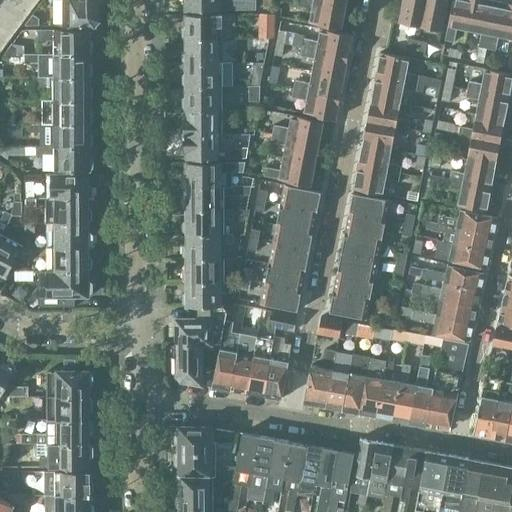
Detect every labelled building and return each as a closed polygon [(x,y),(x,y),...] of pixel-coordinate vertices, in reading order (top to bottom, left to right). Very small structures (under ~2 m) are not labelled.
[(63,0),(63,26),(95,26),(99,21),(99,0),(63,0)] [(183,0),(183,2),(186,2),(186,10),(256,10),(256,0),(232,0),(230,0),(183,0)] [(263,0),(263,9),(271,9),(271,0),(263,0)] [(345,8),(304,0),(299,0),(298,7),(312,9),(309,23),(341,29),(345,8)] [(402,0),(399,21),(420,26),(425,0),(402,0)] [(425,0),(420,26),(442,30),(447,0),(425,0)] [(469,31),(474,0),(453,0),(445,41),(454,42),(456,29),(469,31)] [(487,49),(496,1),(490,0),(474,0),(469,31),(481,34),(478,47),(487,49)] [(511,39),(511,33),(511,4),(496,1),(487,49),(496,51),(498,37),(511,39)] [(186,37),(186,39),(221,39),(221,24),(239,24),(239,15),(186,15),(186,25),(183,28),(183,35),(186,37)] [(272,15),(262,15),(262,27),(270,27),(272,15)] [(302,47),(348,56),(352,35),(320,29),(318,41),(303,39),(304,35),(279,30),(277,42),(285,43),(302,47)] [(54,30),(54,54),(89,54),(91,51),(91,40),(89,38),(89,30),(54,30)] [(247,47),(247,39),(221,39),(186,39),(186,49),(183,51),(183,58),(186,61),(186,62),(221,62),(221,47),(247,47)] [(408,39),(405,52),(415,54),(417,40),(408,39)] [(417,40),(415,54),(424,56),(427,42),(417,40)] [(277,42),(274,55),(282,57),(285,43),(277,42)] [(18,54),(18,48),(12,44),(5,55),(18,54)] [(314,59),(312,71),(343,77),(348,56),(302,47),(300,56),(314,59)] [(450,48),(448,56),(460,59),(462,51),(450,48)] [(381,52),(376,75),(436,87),(439,88),(444,65),(431,62),(428,78),(406,74),(409,58),(381,52)] [(25,55),(25,63),(36,63),(54,63),(55,77),(89,77),(91,74),(91,63),(89,61),(89,54),(54,54),(36,54),(25,55)] [(221,62),(186,62),(186,73),(183,76),(183,83),(186,85),(186,87),(187,87),(222,87),(232,87),(232,62),(221,62)] [(251,87),(259,87),(263,62),(255,62),(251,87)] [(280,68),(272,66),(269,82),(277,84),(280,68)] [(469,82),(467,90),(509,98),(511,80),(511,74),(485,69),(482,84),(469,82)] [(448,70),(445,86),(453,87),(456,72),(448,70)] [(295,81),(293,89),(339,98),(343,77),(312,71),(309,84),(295,81)] [(376,75),(372,98),(400,103),(403,89),(435,95),(436,87),(376,75)] [(89,77),(55,77),(37,77),(37,81),(37,89),(55,89),(55,100),(89,100),(92,98),(91,86),(89,84),(89,77)] [(445,86),(442,101),(450,103),(453,87),(445,86)] [(222,110),(222,87),(187,87),(186,97),(183,99),(183,106),(187,109),(187,110),(222,110)] [(339,98),(293,89),(292,98),(306,101),(304,114),(335,120),(339,98)] [(479,100),(476,115),(504,121),(509,98),(467,90),(466,97),(479,100)] [(274,99),(265,97),(264,105),(273,107),(274,99)] [(372,98),(367,120),(408,128),(410,121),(397,118),(400,103),(372,98)] [(55,123),(89,123),(92,121),(92,109),(89,107),(89,100),(55,100),(55,123)] [(222,134),(222,110),(187,110),(187,119),(183,119),(183,134),(222,134)] [(259,132),(266,133),(318,142),(322,121),(291,115),(289,128),(269,124),(272,112),(263,111),(259,132)] [(504,121),(476,115),(473,129),(460,127),(459,135),(500,143),(504,121)] [(367,120),(363,143),(391,149),(394,135),(407,137),(408,128),(367,120)] [(425,120),(423,131),(431,133),(433,121),(425,120)] [(438,121),(437,129),(453,132),(455,126),(455,124),(438,121)] [(89,123),(55,123),(31,124),(31,132),(41,132),(41,147),(55,147),(89,147),(92,145),(92,133),(89,132),(89,123)] [(285,145),(283,158),(314,164),(318,142),(266,133),(264,141),(285,145)] [(435,133),(433,146),(440,148),(443,134),(435,133)] [(222,134),(183,134),(183,151),(187,151),(187,159),(246,159),(248,149),(222,148),(222,134)] [(470,145),(467,160),(495,165),(500,143),(459,135),(457,142),(470,145)] [(363,143),(359,165),(400,173),(415,176),(417,169),(388,163),(391,149),(363,143)] [(418,144),(416,154),(426,156),(428,146),(418,144)] [(89,147),(55,147),(55,171),(89,171),(89,169),(92,168),(92,156),(89,154),(89,147)] [(433,153),(431,167),(439,168),(442,155),(433,153)] [(418,155),(415,168),(423,170),(426,157),(418,155)] [(314,164),(283,158),(280,170),(266,167),(264,176),(310,185),(314,164)] [(451,172),(450,179),(491,187),(495,165),(467,160),(464,174),(451,172)] [(187,186),(187,187),(219,187),(219,172),(233,172),(233,163),(187,163),(187,173),(184,176),(184,182),(187,186)] [(400,173),(359,165),(354,189),(382,194),(385,179),(398,181),(400,173)] [(47,175),(47,199),(87,199),(87,197),(90,197),(92,195),(92,186),(90,183),(87,183),(87,175),(47,175)] [(255,178),(240,176),(238,187),(251,187),(253,188),(255,178)] [(491,187),(450,179),(448,187),(461,189),(458,205),(487,211),(491,187)] [(280,204),(298,207),(317,211),(321,191),(284,184),(280,204)] [(187,209),(187,211),(219,210),(219,195),(249,195),(251,187),(238,187),(219,187),(187,187),(187,197),(184,199),(184,206),(187,209)] [(266,201),(268,191),(259,189),(257,199),(266,201)] [(389,207),(390,200),(353,193),(349,212),(368,215),(386,219),(389,207)] [(87,199),(47,199),(47,223),(87,223),(87,221),(90,221),(92,219),(92,209),(90,207),(87,207),(87,199)] [(264,211),(266,201),(257,199),(255,210),(264,211)] [(0,238),(1,235),(12,216),(22,216),(22,202),(13,202),(11,214),(5,211),(0,220),(0,238)] [(280,204),(276,224),(313,231),(317,211),(298,207),(280,204)] [(219,210),(187,211),(187,220),(184,223),(184,230),(187,233),(187,235),(219,235),(219,219),(245,219),(246,210),(219,210)] [(440,215),(438,223),(493,235),(497,218),(460,210),(458,219),(440,215)] [(386,219),(368,215),(349,212),(345,233),(382,240),(384,230),(386,219)] [(413,224),(415,214),(406,212),(404,222),(413,224)] [(440,215),(433,213),(431,222),(438,223),(440,215)] [(453,243),(452,244),(489,252),(493,235),(438,223),(431,222),(419,219),(417,228),(436,232),(436,230),(444,232),(443,241),(453,243)] [(413,224),(404,222),(402,233),(411,234),(413,224)] [(87,223),(47,223),(47,247),(87,247),(87,245),(90,245),(92,243),(92,233),(90,231),(87,231),(87,223)] [(272,244),(290,247),(309,251),(313,231),(276,224),(272,244)] [(258,241),(260,231),(251,229),(249,239),(258,241)] [(380,249),(382,240),(345,233),(341,252),(360,256),(378,259),(380,249)] [(219,235),(187,235),(187,244),(184,247),(184,254),(187,257),(187,259),(219,258),(219,244),(233,244),(233,239),(241,239),(242,234),(219,235)] [(1,235),(0,238),(0,272),(7,276),(22,246),(1,235)] [(489,252),(452,244),(453,243),(443,241),(430,238),(428,246),(436,248),(434,257),(486,269),(489,252)] [(256,252),(258,241),(249,239),(247,250),(256,252)] [(415,240),(413,252),(420,254),(423,242),(415,240)] [(272,244),(268,264),(305,271),(309,251),(290,247),(272,244)] [(47,247),(47,271),(87,270),(87,269),(90,269),(92,267),(92,257),(90,255),(87,255),(87,247),(47,247)] [(378,259),(360,256),(341,252),(338,272),(375,279),(376,270),(378,259)] [(405,265),(407,254),(398,253),(396,263),(405,265)] [(219,258),(187,259),(187,268),(184,271),(184,278),(187,281),(187,282),(220,282),(219,267),(237,267),(237,258),(219,258)] [(405,265),(396,263),(394,273),(403,275),(405,265)] [(264,284),(282,288),(301,291),(305,271),(268,264),(264,284)] [(417,276),(444,282),(481,290),(485,273),(448,264),(446,273),(419,267),(417,276)] [(250,281),(252,271),(243,269),(241,280),(250,281)] [(90,280),(87,280),(87,270),(47,271),(39,271),(39,307),(75,307),(75,295),(87,295),(87,294),(90,294),(92,292),(92,282),(90,280)] [(373,288),(375,279),(338,272),(334,292),(352,296),(371,299),(373,288)] [(248,292),(250,281),(241,280),(239,290),(248,292)] [(220,282),(187,282),(187,291),(184,294),(184,302),(187,305),(187,307),(220,307),(220,291),(224,291),(224,282),(220,282)] [(405,291),(413,292),(440,299),(477,307),(481,290),(444,282),(442,290),(407,282),(405,291)] [(261,304),(298,311),(301,291),(282,288),(264,284),(261,304)] [(371,299),(352,296),(334,292),(330,312),(367,319),(368,310),(371,299)] [(397,305),(399,294),(390,292),(388,303),(397,305)] [(436,315),(473,324),(477,307),(440,299),(422,294),(413,292),(411,299),(438,305),(436,314),(436,315)] [(511,294),(505,293),(501,310),(511,311),(511,294)] [(397,305),(388,303),(386,313),(395,315),(397,305)] [(473,324),(436,315),(436,314),(402,306),(400,314),(435,322),(432,332),(469,340),(473,324)] [(176,319),(177,343),(202,343),(212,343),(212,328),(224,328),(228,310),(197,310),(197,318),(176,319)] [(511,311),(501,310),(497,326),(511,328),(511,311)] [(269,325),(294,330),(296,317),(272,312),(269,325)] [(321,317),(318,334),(339,338),(342,321),(321,317)] [(511,328),(497,326),(493,344),(511,348),(511,328)] [(247,393),(263,396),(270,358),(261,356),(267,328),(259,327),(254,355),(247,393)] [(409,332),(393,329),(391,339),(407,342),(409,332)] [(213,386),(230,390),(237,352),(228,350),(231,332),(224,331),(216,369),(213,386)] [(425,335),(409,332),(407,342),(423,345),(425,335)] [(270,358),(263,396),(280,399),(288,361),(278,360),(283,334),(275,333),(270,358)] [(230,390),(247,393),(254,355),(245,353),(248,335),(240,334),(237,352),(230,390)] [(466,355),(469,344),(443,339),(441,350),(466,355)] [(182,381),(213,386),(216,369),(202,369),(202,343),(177,343),(177,375),(182,381)] [(304,403),(325,407),(336,352),(328,350),(324,369),(311,366),(304,403)] [(466,355),(441,350),(439,361),(448,363),(446,372),(462,375),(466,355)] [(344,353),(336,352),(325,407),(342,411),(349,373),(353,355),(344,353)] [(353,355),(349,373),(342,411),(359,414),(366,376),(370,358),(361,357),(353,355)] [(370,358),(366,376),(359,414),(376,417),(383,379),(386,361),(377,360),(370,358)] [(376,417),(392,420),(399,383),(391,381),(394,363),(386,361),(383,379),(376,417)] [(392,420),(409,423),(416,386),(407,384),(411,366),(403,364),(399,383),(392,420)] [(0,398),(1,397),(6,386),(13,373),(13,372),(11,368),(4,365),(0,366),(0,365),(0,398)] [(409,423),(426,426),(433,389),(424,387),(428,369),(420,367),(416,386),(409,423)] [(433,389),(426,426),(445,430),(450,426),(458,393),(447,391),(449,382),(445,381),(446,372),(436,370),(433,389)] [(489,438),(506,441),(511,411),(511,370),(506,401),(497,399),(489,438)] [(54,396),(88,396),(88,387),(90,387),(93,384),(93,375),(90,373),(88,373),(88,372),(48,372),(48,386),(6,386),(1,397),(54,397),(54,396)] [(473,435),(489,438),(497,399),(489,397),(492,381),(485,379),(473,435)] [(54,396),(54,397),(48,397),(48,411),(48,420),(88,420),(88,411),(91,411),(93,409),(93,400),(90,397),(88,397),(88,396),(54,396)] [(36,410),(24,410),(24,420),(36,420),(36,411),(36,410)] [(88,420),(48,420),(48,444),(88,444),(88,435),(91,435),(93,432),(93,423),(91,421),(88,421),(88,420)] [(179,427),(180,451),(213,451),(213,452),(222,452),(222,443),(213,443),(213,442),(210,442),(210,428),(179,427)] [(242,433),(236,467),(235,475),(233,484),(228,510),(237,511),(243,484),(241,484),(244,469),(253,470),(259,436),(242,433)] [(274,439),(259,436),(253,470),(260,472),(257,488),(265,490),(268,473),(274,439)] [(284,476),(290,442),(274,439),(268,473),(265,490),(263,503),(271,505),(277,475),(284,476)] [(367,495),(377,442),(360,439),(350,492),(367,495)] [(294,511),(306,445),(290,442),(284,476),(281,489),(289,491),(286,510),(294,511)] [(370,478),(367,495),(376,497),(383,498),(386,481),(393,445),(377,442),(370,478)] [(88,444),(48,444),(48,456),(40,456),(40,458),(22,458),(22,468),(88,468),(88,459),(91,458),(93,456),(93,447),(91,444),(88,444)] [(322,448),(306,445),(294,511),(293,511),(301,511),(305,496),(313,497),(315,482),(322,448)] [(401,497),(410,448),(393,445),(386,481),(380,511),(390,511),(393,496),(401,497)] [(326,511),(337,451),(322,448),(315,482),(323,483),(317,511),(326,511)] [(410,448),(401,497),(397,511),(405,511),(410,486),(419,487),(426,451),(410,448)] [(180,451),(180,475),(209,475),(223,475),(235,475),(236,467),(225,467),(225,468),(213,469),(213,452),(213,451),(180,451)] [(345,502),(348,488),(354,454),(337,451),(326,511),(334,511),(336,501),(345,502)] [(426,451),(419,487),(416,507),(435,511),(438,491),(442,492),(449,456),(426,451)] [(457,511),(458,511),(461,495),(468,459),(449,456),(442,492),(438,511),(457,511)] [(468,459),(461,495),(458,511),(459,511),(474,511),(477,498),(484,462),(468,459)] [(491,511),(494,501),(501,465),(484,462),(477,498),(474,511),(491,511)] [(511,467),(501,465),(494,501),(491,511),(508,511),(511,494),(511,467)] [(90,472),(56,472),(56,496),(90,496),(90,494),(93,492),(93,481),(90,479),(90,472)] [(180,475),(180,509),(209,509),(209,493),(211,493),(211,481),(209,481),(209,475),(180,475)] [(235,475),(223,475),(223,484),(233,484),(235,475)] [(90,496),(56,496),(55,511),(92,511),(93,504),(90,503),(90,496)] [(0,511),(10,511),(13,506),(0,499),(0,511)]
